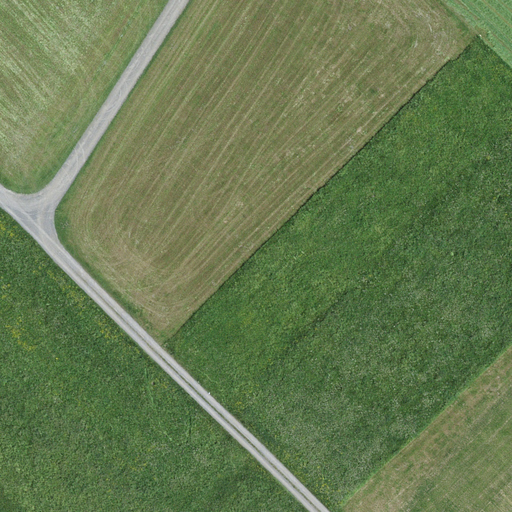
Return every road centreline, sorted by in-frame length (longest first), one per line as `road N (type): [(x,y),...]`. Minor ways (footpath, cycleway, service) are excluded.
road 1 (track): [(32,223),(321,511)]
road 2 (track): [(32,223),(176,0)]
